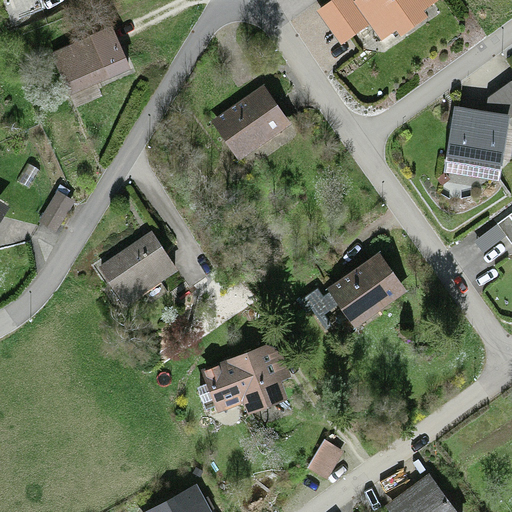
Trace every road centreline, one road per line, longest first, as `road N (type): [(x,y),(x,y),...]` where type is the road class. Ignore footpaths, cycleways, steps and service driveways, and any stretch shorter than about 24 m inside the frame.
road 1 (residential): [(212,0),(48,284),(0,325)]
road 2 (residential): [(511,365),(365,142)]
road 3 (residential): [(511,371),(325,511)]
road 4 (residential): [(365,142),(511,36)]
road 5 (residential): [(365,142),(275,0)]
